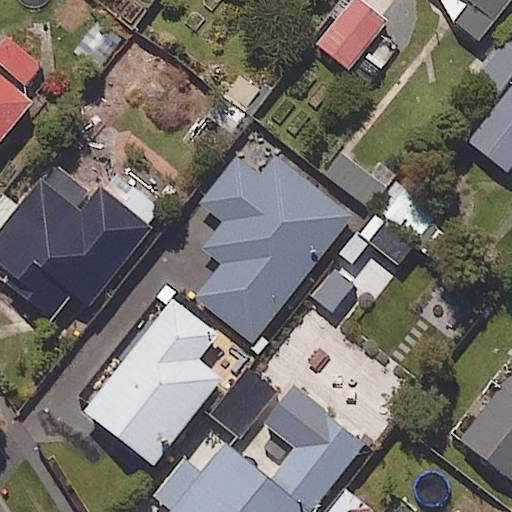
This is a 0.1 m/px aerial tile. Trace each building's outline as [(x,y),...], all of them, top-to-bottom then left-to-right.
[(394,25),(363,0),(359,0),(321,46),(354,73),(394,25)] [(511,0),(468,0),(472,2),(456,22),(486,45),(511,11),(511,0)] [(47,71),(12,41),(0,55),(0,156),(40,108),(26,97),(47,71)] [(511,88),(511,48),(509,46),(484,78),(506,95),(511,88)] [(511,97),(474,145),(511,175),(511,97)] [(282,161),(267,181),(243,162),(207,208),(226,223),(205,248),(230,268),(203,303),(260,348),(359,221),(282,161)] [(102,200),(68,174),(56,190),(48,184),(25,213),(9,201),(0,213),(0,265),(18,280),(11,288),(57,324),(89,349),(130,297),(116,287),(171,217),(120,177),(102,200)] [(225,341),(180,305),(90,418),(159,472),(228,385),(205,367),(225,341)] [(282,396),(255,374),(217,420),(244,443),(282,396)] [(511,389),(469,445),(511,478),(511,389)] [(322,511),(373,450),(300,391),(271,427),(305,454),(278,487),(232,450),(207,482),(186,465),(158,500),(173,511),(322,511)] [(372,511),(352,495),(337,511),(372,511)]
